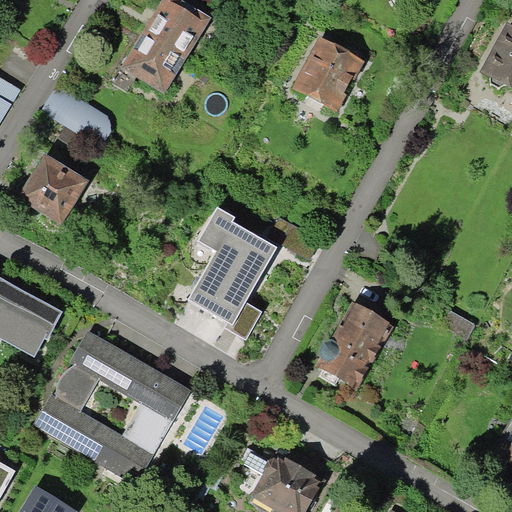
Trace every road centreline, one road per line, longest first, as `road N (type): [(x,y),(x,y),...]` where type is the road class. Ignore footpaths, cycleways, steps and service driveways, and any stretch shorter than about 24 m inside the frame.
road 1 (residential): [(260,385),(472,0)]
road 2 (residential): [(260,385),(0,237)]
road 3 (residential): [(478,511),(260,385)]
road 4 (residential): [(90,0),(0,152)]
